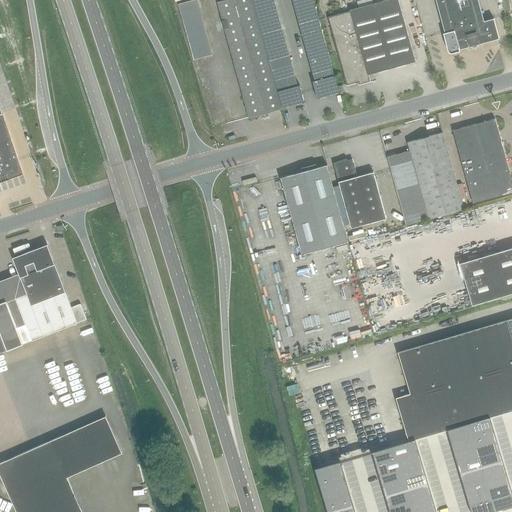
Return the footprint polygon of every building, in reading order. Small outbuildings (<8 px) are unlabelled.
[(193,0),(179,4),(194,60),(212,55),(196,0),(193,0)] [(243,95),(249,118),(267,113),(273,111),(282,109),(252,0),(224,0),(217,2),(243,95)] [(313,0),(307,0),(293,4),(295,12),(315,6),(313,0)] [(368,75),(405,65),(415,62),(412,50),(398,0),(387,0),(350,10),(350,11),(328,17),(347,86),(359,83),(359,82),(367,80),(366,76),(368,76),(368,75)] [(435,0),(445,33),(443,33),(447,50),(449,52),(450,53),(452,53),(460,51),(459,50),(499,39),(493,19),(484,21),(478,0),(435,0)] [(274,1),(255,6),(257,14),(276,9),(274,1)] [(315,6),(295,12),(298,19),(317,14),(315,6)] [(276,9),(257,14),(259,22),(279,16),(276,9)] [(317,14),(298,19),(300,27),(319,22),(317,14)] [(279,16),(259,22),(261,30),(281,24),(279,16)] [(319,22),(300,27),(302,35),(321,29),(319,22)] [(281,24),(261,30),(263,37),(283,32),(281,24)] [(321,29),(302,35),(304,43),(323,37),(321,29)] [(283,32),(263,37),(265,45),(285,40),(283,32)] [(323,37),(304,43),(306,50),(326,45),(323,37)] [(285,40),(265,45),(267,53),(287,47),(285,40)] [(326,45),(306,50),(308,58),(328,53),(326,45)] [(287,47),(267,53),(270,60),(289,55),(287,47)] [(328,53),(308,58),(310,66),(330,60),(328,53)] [(289,55),(270,60),(272,68),(291,63),(289,55)] [(330,60),(310,66),(312,73),(332,68),(330,60)] [(291,63),(272,68),(274,76),(293,70),(291,63)] [(332,68),(312,73),(315,81),(334,76),(332,68)] [(293,70),(274,76),(276,84),(295,78),(293,70)] [(317,99),(339,93),(334,76),(315,81),(313,82),(315,91),(317,99)] [(295,78),(276,84),(278,91),(298,86),(295,78)] [(278,91),(283,109),(304,103),(302,94),(300,85),(298,86),(278,91)] [(0,180),(14,176),(15,177),(23,175),(18,161),(2,114),(0,107),(0,180)] [(453,130),(463,166),(473,204),(511,192),(511,180),(495,119),(453,130)] [(442,133),(407,142),(410,151),(387,157),(406,225),(464,209),(442,133)] [(357,176),(353,159),(347,161),(347,162),(344,163),(343,160),(333,163),(351,229),(386,219),(373,172),(357,176)] [(302,255),(348,242),(327,165),(281,178),(302,255)] [(20,277),(0,284),(0,333),(7,351),(23,344),(17,329),(26,325),(32,341),(77,323),(87,319),(81,304),(71,307),(47,245),(13,258),(18,273),(20,277)] [(511,247),(460,263),(472,305),(511,293),(511,247)] [(410,393),(395,397),(408,440),(423,436),(511,409),(511,317),(398,351),(410,393)] [(105,416),(0,463),(0,475),(16,511),(82,511),(67,478),(122,453),(105,416)] [(490,417),(468,423),(472,436),(493,430),(490,419),(490,417)] [(468,423),(447,430),(447,432),(451,442),(472,436),(468,423)] [(493,430),(472,436),(475,446),(496,440),(493,430)] [(472,436),(451,442),(454,453),(475,446),(472,436)] [(408,441),(393,445),(397,458),(419,452),(415,441),(415,439),(408,441)] [(496,440),(475,446),(478,457),(500,451),(496,440)] [(393,445),(372,452),(372,453),(376,464),(397,458),(393,445)] [(475,446),(454,453),(457,463),(478,457),(475,446)] [(500,451),(478,457),(481,468),(503,461),(500,451)] [(419,452),(397,458),(400,469),(422,462),(419,452)] [(478,457),(457,463),(460,474),(481,468),(478,457)] [(397,458),(376,464),(379,475),(400,469),(397,458)] [(340,461),(315,469),(318,481),(344,474),(340,462),(340,461)] [(503,461),(481,468),(485,478),(506,472),(503,461)] [(422,462),(400,469),(403,479),(425,473),(422,462)] [(481,468),(460,474),(463,485),(485,478),(481,468)] [(400,469),(379,475),(382,485),(403,479),(400,469)] [(506,472),(485,478),(488,489),(509,483),(506,472)] [(425,473),(403,479),(407,490),(428,483),(425,473)] [(344,474),(318,481),(322,492),(347,484),(344,474)] [(485,478),(463,485),(466,495),(488,489),(485,478)] [(403,479),(382,485),(385,496),(407,490),(403,479)] [(428,483),(407,490),(410,500),(431,494),(428,483)] [(511,492),(509,483),(488,489),(491,500),(511,493),(511,492)] [(347,484),(322,492),(325,502),(350,495),(347,484)] [(488,489),(466,495),(469,506),(491,500),(488,489)] [(407,490),(385,496),(388,507),(410,500),(407,490)] [(511,493),(491,500),(494,511),(511,506),(511,493)] [(431,494),(410,500),(413,511),(434,505),(431,494)] [(350,495),(325,502),(327,511),(330,511),(353,505),(350,495)] [(410,500),(388,507),(389,511),(409,511),(413,511),(410,500)] [(491,500),(469,506),(471,511),(493,511),(494,511),(491,500)]
